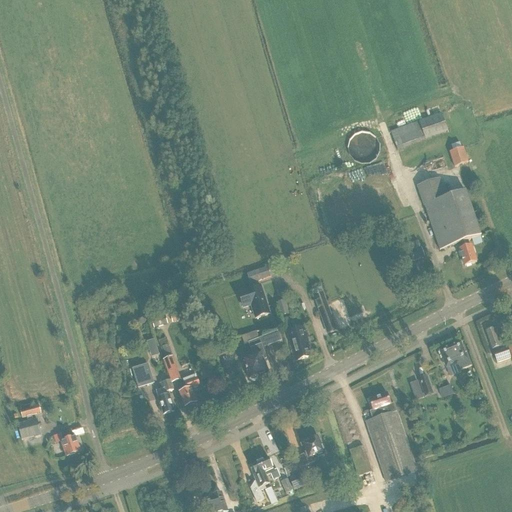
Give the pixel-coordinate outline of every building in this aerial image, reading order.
[(442,114),(391,132),(397,151),(448,132),(442,114)] [(379,154),(380,149),(379,144),(377,139),(374,135),(369,133),(364,132),(359,133),(354,135),(351,139),(349,144),(348,149),(349,154),(351,158),(354,162),(359,164),(364,165),(369,164),(374,162),(377,158),(379,154)] [(469,163),(464,148),(450,153),(455,168),(469,163)] [(461,243),(466,242),(481,237),(466,192),(447,198),(440,179),(417,187),(424,207),(425,206),(440,250),(461,243)] [(466,242),(461,243),(463,249),(459,250),(465,267),(477,262),(471,246),(468,248),(466,242)] [(413,262),(424,258),(421,248),(410,252),(413,262)] [(271,277),(268,268),(247,275),(250,284),(271,277)] [(270,315),(261,287),(239,294),(243,307),(251,305),(255,319),(270,315)] [(324,305),(321,296),(312,299),(315,308),(314,308),(320,325),(331,321),(325,304),(324,305)] [(290,315),(286,300),(276,303),(281,317),(290,315)] [(311,357),(308,345),(309,344),(307,337),(304,327),(286,333),(289,343),(291,342),(296,361),(311,357)] [(506,344),(502,345),(497,328),(486,332),(497,363),(511,358),(506,344)] [(185,408),(196,404),(191,390),(200,386),(197,378),(196,379),(189,362),(177,366),(166,338),(158,341),(165,360),(172,358),(180,379),(181,382),(184,381),(185,384),(177,387),(180,393),(185,408)] [(250,381),(269,374),(264,360),(267,359),(259,339),(249,343),(254,357),(242,361),(250,381)] [(467,353),(465,354),(461,343),(439,351),(446,369),(458,364),(460,371),(472,366),(467,353)] [(172,382),(180,379),(172,358),(165,360),(163,361),(172,382)] [(138,389),(146,387),(154,384),(150,371),(142,373),(134,376),(138,389)] [(434,395),(427,376),(418,379),(419,381),(409,384),(415,401),(434,395)] [(169,392),(174,391),(171,381),(160,384),(162,390),(156,391),(158,399),(163,415),(175,412),(169,392)] [(451,386),(440,390),(443,398),(454,395),(451,386)] [(370,412),(373,420),(397,412),(394,404),(391,405),(387,394),(369,400),(373,411),(370,412)] [(20,412),(22,418),(41,413),(39,405),(34,406),(34,408),(20,412)] [(417,473),(397,412),(373,420),(366,423),(386,483),(417,473)] [(38,436),(33,420),(17,424),(22,441),(38,436)] [(61,434),(64,441),(61,442),(66,458),(81,452),(76,437),(74,438),(71,431),(61,434)] [(315,459),(326,454),(323,447),(322,447),(318,438),(317,439),(314,438),(311,440),(310,441),(310,442),(302,445),(305,455),(299,457),(303,467),(316,462),(315,459)] [(372,473),(363,447),(350,451),(358,477),(372,473)] [(260,462),(266,477),(271,475),(273,480),(281,477),(277,470),(274,471),(269,458),(260,462)] [(266,477),(260,462),(252,466),(256,475),(253,476),(257,486),(251,489),(257,503),(264,500),(260,491),(266,489),(265,486),(270,484),(266,477)] [(303,474),(297,477),(290,480),(295,490),(308,485),(303,474)] [(293,491),(288,480),(281,482),(286,494),(293,491)] [(227,511),(225,506),(226,506),(222,494),(213,496),(214,498),(204,501),(207,511),(206,511),(227,511)]
